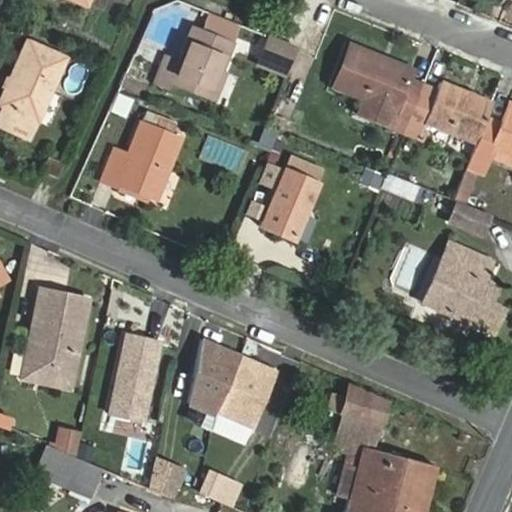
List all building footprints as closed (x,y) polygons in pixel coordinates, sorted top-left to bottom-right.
[(179,59),(165,53),(153,83),(168,89),(171,83),(210,99),(234,40),(193,24),(179,59)] [(259,60),(287,72),(298,47),(268,35),(259,60)] [(65,58),(26,41),(0,100),(0,106),(3,107),(0,112),(0,124),(29,137),(65,58)] [(362,97),(355,112),(403,132),(423,83),(410,78),(413,69),(349,44),(334,85),(362,97)] [(437,88),(423,83),(403,132),(420,139),(426,123),(476,143),(486,119),(493,102),(440,81),(437,88)] [(500,125),(486,119),(476,143),(467,165),(484,172),(493,150),(511,158),(511,109),(507,108),(500,125)] [(101,180),(114,186),(116,182),(156,198),(181,137),(171,133),(176,121),(153,112),(148,124),(140,121),(126,153),(114,148),(101,180)] [(259,148),(273,150),(277,130),(263,127),(259,148)] [(293,239),(322,167),(290,154),(284,168),(275,189),(268,207),(263,221),(261,226),(293,239)] [(63,162),(48,155),(41,170),(56,177),(63,162)] [(284,168),(265,161),(257,182),(275,189),(284,168)] [(360,184),(379,189),(383,172),(364,168),(360,184)] [(412,197),(417,185),(388,173),(383,185),(412,197)] [(268,207),(250,199),(244,214),(263,221),(268,207)] [(488,214),(456,201),(448,221),(480,234),(488,214)] [(422,302),(492,333),(502,309),(489,303),(475,297),(481,283),(491,260),(449,241),(422,302)] [(418,292),(430,251),(405,243),(392,285),(418,292)] [(481,283),(475,297),(489,303),(495,289),(481,283)] [(68,388),(88,297),(40,287),(32,321),(39,322),(33,348),(45,367),(42,382),(68,388)] [(39,322),(32,321),(20,378),(42,382),(45,367),(33,348),(39,322)] [(158,341),(124,334),(107,413),(141,420),(158,341)] [(226,350),(201,339),(187,401),(215,413),(216,411),(253,427),(277,371),(254,361),(252,366),(224,354),(226,350)] [(325,409),(340,414),(331,447),(347,452),(336,493),(350,497),(346,511),(422,511),(436,465),(373,449),(387,401),(347,382),(344,395),(330,391),(325,409)] [(389,409),(404,415),(407,409),(392,402),(389,409)] [(63,428),(57,449),(71,455),(77,433),(63,428)] [(88,497),(101,468),(71,455),(57,449),(44,444),(32,474),(88,497)] [(112,450),(107,465),(124,470),(128,456),(112,450)] [(183,471),(156,458),(149,488),(172,497),(183,471)] [(215,499),(225,476),(209,469),(199,492),(215,499)]
